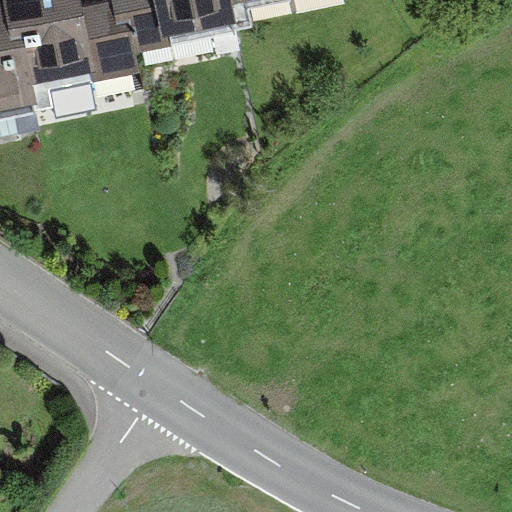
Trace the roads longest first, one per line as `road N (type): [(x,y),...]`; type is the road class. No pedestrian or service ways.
road 1 (tertiary): [(375,511),(306,483),(160,389)]
road 2 (tertiary): [(160,389),(0,282)]
road 3 (unclassified): [(160,389),(70,511)]
